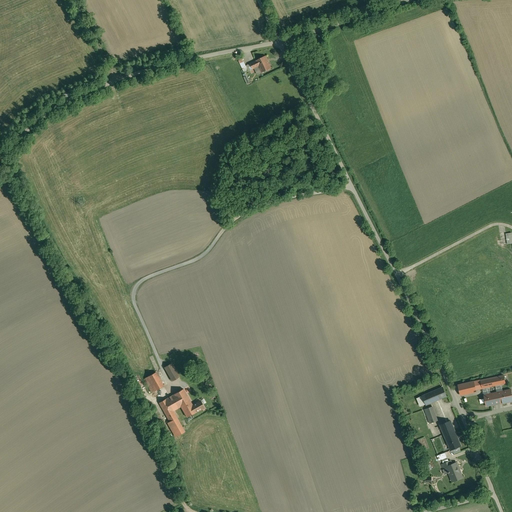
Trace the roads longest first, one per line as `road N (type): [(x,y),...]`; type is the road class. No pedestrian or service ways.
road 1 (unclassified): [(279,42),(434,352),(500,511)]
road 2 (unclassified): [(0,156),(42,115),(117,80),(279,42)]
road 3 (unclassified): [(410,0),(279,42)]
